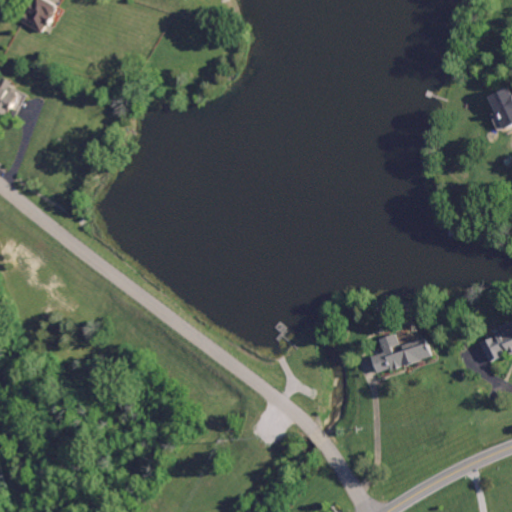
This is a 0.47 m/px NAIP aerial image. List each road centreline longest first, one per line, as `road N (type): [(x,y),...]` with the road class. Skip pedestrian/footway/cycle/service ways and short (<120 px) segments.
road 1 (residential): [(372,511),(299,415),(0,184)]
road 2 (secondary): [(511,447),(389,511)]
